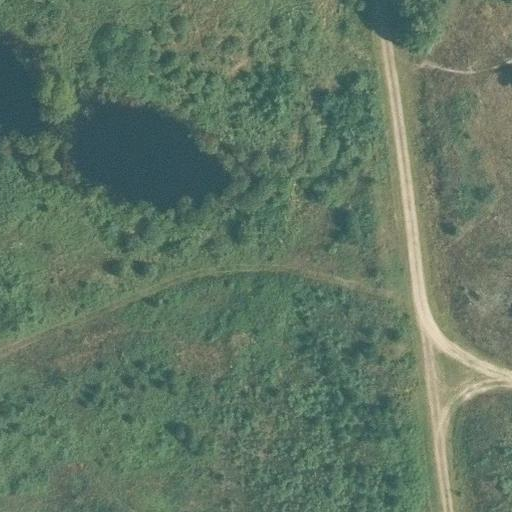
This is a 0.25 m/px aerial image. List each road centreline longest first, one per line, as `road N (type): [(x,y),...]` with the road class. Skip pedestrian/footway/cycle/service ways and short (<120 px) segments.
road 1 (track): [(379,0),(425,314),(434,337),(455,354),(511,378)]
road 2 (track): [(425,314),(450,511)]
